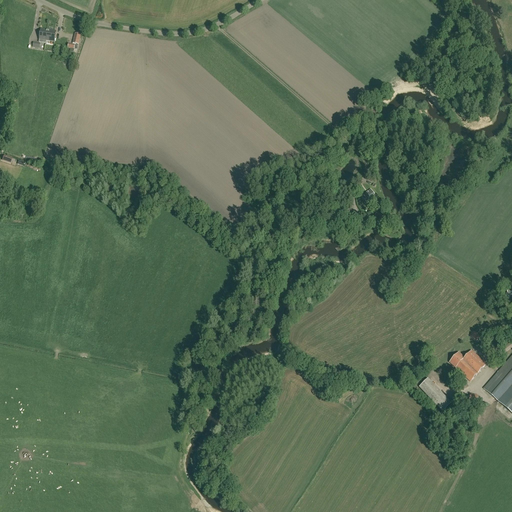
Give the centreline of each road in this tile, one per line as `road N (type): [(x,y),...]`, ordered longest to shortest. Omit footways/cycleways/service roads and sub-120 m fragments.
road 1 (unknown): [(216,26),(356,146),(363,169),(354,215)]
road 2 (unclassified): [(37,0),(107,27),(172,33),(216,26),(259,0)]
